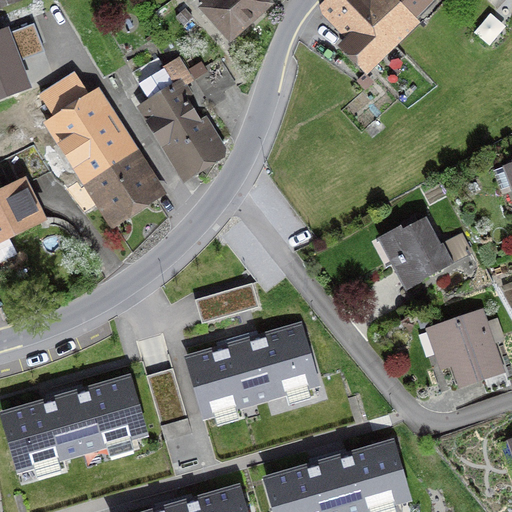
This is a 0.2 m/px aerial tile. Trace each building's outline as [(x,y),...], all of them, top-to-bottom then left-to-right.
[(238,45),(284,2),(281,0),(199,0),(197,2),(238,45)] [(373,61),(393,40),(351,0),(331,0),(321,11),(373,61)] [(351,0),(393,40),(413,19),(392,0),(351,0)] [(392,0),(413,19),(431,0),(392,0)] [(8,19),(0,22),(0,105),(35,92),(8,19)] [(213,74),(221,91),(236,84),(223,58),(208,66),(213,74)] [(198,81),(211,110),(227,103),(221,91),(213,74),(198,81)] [(186,83),(142,109),(183,175),(226,149),(186,83)] [(41,128),(110,232),(168,195),(98,90),(41,128)] [(0,249),(53,222),(30,179),(0,194),(0,249)] [(384,242),(407,289),(454,266),(431,219),(384,242)] [(457,256),(470,247),(459,232),(446,241),(457,256)] [(249,275),(190,288),(199,316),(260,302),(249,275)] [(296,308),(183,342),(206,415),(325,381),(296,308)] [(464,391),(508,376),(486,312),(429,332),(444,374),(457,370),(464,391)] [(143,375),(4,409),(21,476),(163,444),(143,375)] [(399,438),(257,478),(267,511),(401,511),(419,507),(399,438)] [(248,511),(241,486),(137,511),(248,511)]
